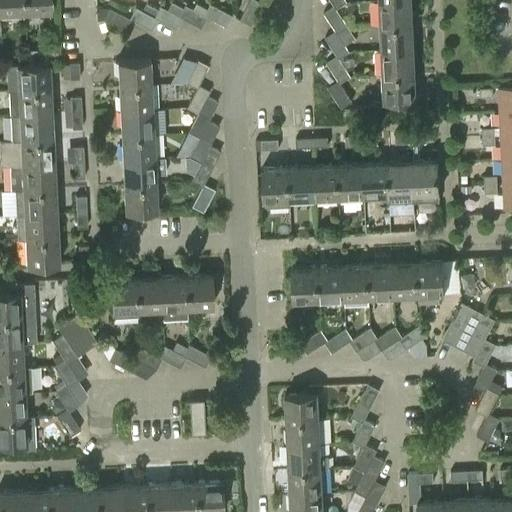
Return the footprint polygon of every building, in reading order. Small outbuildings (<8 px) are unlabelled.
[(0,0),(0,11),(24,10),(23,0),(0,0)] [(49,0),(23,0),(24,10),(50,9),(49,0)] [(249,0),(240,18),(252,25),(263,2),(259,0),(249,0)] [(413,22),(411,0),(378,0),(379,23),(413,22)] [(155,16),(159,18),(177,28),(183,17),(179,15),(184,7),(172,1),(168,9),(161,5),(159,7),(155,16)] [(185,4),(184,7),(179,15),(183,17),(202,27),(208,16),(204,14),(207,7),(197,2),(194,8),(185,4)] [(210,2),(207,7),(204,14),(208,16),(227,26),(233,14),(210,2)] [(323,11),(335,30),(337,32),(347,25),(336,8),(334,4),(323,11)] [(136,6),(130,17),(130,18),(133,20),(152,30),(159,18),(155,16),(144,10),(136,6)] [(130,18),(130,17),(111,7),(97,8),(97,20),(105,19),(128,31),(133,20),(130,18)] [(379,23),(381,48),(414,46),(413,22),(379,23)] [(356,37),(347,25),(337,32),(335,30),(325,36),(337,54),(339,57),(349,50),(345,44),(356,37)] [(415,72),(414,46),(381,48),(382,73),(415,72)] [(326,61),(338,79),(340,82),(351,76),(339,57),(337,54),(326,61)] [(116,58),(118,84),(151,82),(149,56),(116,58)] [(185,81),(196,87),(198,83),(208,64),(197,58),(185,81)] [(69,78),(79,77),(79,61),(68,61),(69,78)] [(15,64),(16,88),(49,87),(48,62),(15,64)] [(415,72),(382,73),(383,98),(417,97),(415,72)] [(338,79),(327,85),(327,86),(341,107),(352,100),(340,82),(338,79)] [(152,107),(151,82),(118,84),(119,109),(152,107)] [(196,87),(186,106),(197,112),(199,108),(209,89),(198,83),(196,87)] [(500,111),(511,110),(511,85),(498,86),(500,111)] [(493,95),(492,86),(480,87),(480,96),(493,95)] [(49,87),(16,88),(8,89),(10,114),(51,112),(49,87)] [(80,95),(70,95),(71,110),(81,110),(80,95)] [(119,109),(120,133),(154,132),(152,107),(119,109)] [(210,114),(199,108),(197,112),(187,130),(198,136),(199,137),(201,133),(210,114)] [(82,127),(81,110),(71,110),(72,128),(82,127)] [(511,110),(500,111),(501,135),(511,134),(511,110)] [(11,139),(19,139),(52,137),(51,112),(10,114),(11,139)] [(482,127),(482,135),(495,135),(494,126),(482,127)] [(427,141),(427,131),(410,132),(410,142),(427,141)] [(155,157),(154,132),(120,133),(122,159),(155,157)] [(395,143),(410,142),(410,132),(394,132),(395,143)] [(200,161),(202,158),(212,139),(201,133),(199,137),(198,136),(188,156),(200,161)] [(378,143),(377,134),(377,133),(361,134),(362,144),(378,143)] [(362,144),(361,134),(345,135),(345,145),(362,144)] [(511,134),(501,135),(502,159),(511,158),(511,134)] [(495,143),(495,135),(482,135),(482,144),(495,143)] [(311,136),(295,137),(296,147),(312,147),(311,136)] [(311,136),(312,147),(328,146),(328,136),(311,136)] [(53,161),(52,137),(19,139),(11,139),(11,140),(9,164),(53,161)] [(278,138),(261,139),(262,149),(278,148),(278,138)] [(83,145),(82,145),(72,145),(73,160),(83,160),(83,145)] [(122,159),(123,184),(156,182),(155,157),(122,159)] [(411,158),(413,200),(440,199),(437,157),(411,158)] [(213,164),(202,158),(200,161),(189,180),(201,186),(203,182),(213,164)] [(389,202),(413,200),(411,158),(387,160),(388,192),(389,202)] [(511,158),(502,159),(503,183),(511,182),(511,158)] [(84,176),(83,160),(73,160),(74,177),(84,176)] [(364,194),(388,192),(387,160),(363,161),(364,194)] [(15,188),(55,187),(53,161),(9,164),(10,189),(15,189),(15,188)] [(340,195),(364,194),(363,161),(338,162),(340,195)] [(314,196),(340,195),(338,162),(313,163),(314,196)] [(290,197),(314,196),(313,163),(288,165),(290,197)] [(265,198),(269,198),(270,206),(290,205),(290,197),(288,165),(263,166),(265,198)] [(484,175),(484,184),(497,183),(497,174),(484,175)] [(158,206),(156,182),(123,184),(125,208),(158,206)] [(201,186),(191,205),(203,211),(214,188),(203,182),(201,186)] [(511,182),(503,183),(504,207),(511,207),(511,182)] [(498,191),(497,183),(484,184),(485,192),(498,191)] [(56,211),(55,187),(15,188),(15,189),(16,213),(56,211)] [(76,210),(86,209),(85,194),(75,194),(76,210)] [(86,226),(86,209),(76,210),(76,226),(86,226)] [(57,236),(56,211),(16,213),(17,238),(24,237),(57,236)] [(24,237),(25,263),(58,261),(57,236),(24,237)] [(88,244),(87,244),(77,244),(78,261),(88,260),(88,244)] [(417,259),(419,293),(444,291),(442,258),(417,259)] [(394,294),(419,293),(417,259),(392,260),(394,294)] [(369,295),(394,294),(392,260),(367,261),(369,295)] [(345,296),(369,295),(367,261),(343,263),(345,296)] [(320,298),(345,296),(343,263),(318,264),(320,298)] [(295,299),(320,298),(318,264),(293,265),(295,299)] [(184,272),(186,306),(212,305),(210,271),(184,272)] [(187,317),(186,306),(184,272),(160,273),(162,307),(162,318),(187,317)] [(136,308),(162,307),(160,273),(134,275),(136,308)] [(136,315),(136,308),(134,275),(110,276),(112,316),(136,315)] [(0,291),(0,341),(21,341),(19,291),(0,291)] [(442,338),(455,345),(472,307),(461,301),(442,338)] [(483,312),(472,307),(455,345),(466,350),(483,312)] [(58,324),(63,332),(77,354),(97,340),(83,319),(78,311),(58,324)] [(466,350),(475,355),(476,356),(485,338),(495,318),(483,312),(466,350)] [(406,348),(425,335),(427,334),(420,323),(403,335),(402,335),(402,336),(399,338),(406,348)] [(395,325),(377,336),(378,337),(374,339),(381,349),(399,338),(402,336),(402,335),(395,325)] [(378,337),(377,336),(371,326),(353,337),(353,338),(350,340),(356,350),(374,339),(378,337)] [(332,351),(350,340),(353,338),(353,337),(346,327),(329,339),(325,341),(332,351)] [(329,339),(322,328),(300,342),(307,353),(325,341),(329,339)] [(51,340),(63,358),(64,357),(66,361),(77,354),(63,332),(51,340)] [(496,343),(485,338),(476,356),(475,355),(472,360),(484,366),(486,362),(496,343)] [(180,367),(185,356),(182,354),(186,346),(175,340),(171,348),(163,344),(157,355),(161,357),(180,367)] [(0,366),(22,366),(21,341),(0,341),(0,366)] [(188,343),(186,346),(182,354),(185,356),(205,366),(210,354),(188,343)] [(157,355),(138,345),(133,357),(136,358),(155,368),(161,357),(157,355)] [(130,370),(136,358),(133,357),(132,356),(114,347),(108,358),(130,370)] [(78,379),(66,361),(64,357),(63,358),(53,364),(64,382),(65,382),(67,385),(78,379)] [(474,385),(485,390),(486,391),(488,387),(497,368),(486,362),(484,366),(474,385)] [(0,391),(24,390),(32,390),(31,365),(22,366),(0,366),(0,391)] [(65,382),(64,382),(54,389),(66,407),(68,410),(79,404),(67,385),(65,382)] [(351,416),(353,417),(363,422),(364,418),(380,388),(368,382),(351,416)] [(498,393),(488,387),(486,391),(485,390),(475,409),(486,415),(487,415),(488,412),(498,393)] [(25,415),(24,390),(0,391),(0,416),(25,415)] [(285,393),(286,418),(319,417),(318,392),(285,393)] [(53,401),(51,407),(55,412),(64,406),(58,397),(53,401)] [(189,399),(189,410),(190,433),(204,432),(203,398),(189,399)] [(66,407),(55,414),(69,435),(80,428),(71,415),(68,410),(66,407)] [(487,415),(486,415),(476,434),(488,440),(500,418),(488,412),(487,415)] [(0,441),(18,441),(18,449),(35,448),(33,414),(25,415),(0,416),(0,441)] [(320,442),(319,417),(286,418),(287,443),(320,442)] [(375,424),(364,418),(363,422),(353,417),(351,421),(360,426),(352,440),(363,446),(365,443),(375,424)] [(287,443),(288,468),(321,467),(320,442),(287,443)] [(353,465),(364,471),(365,471),(367,468),(374,454),(377,449),(365,443),(363,446),(353,465)] [(374,454),(367,468),(365,471),(364,471),(354,490),(366,496),(375,479),(385,460),(374,454)] [(323,492),(321,467),(288,468),(290,493),(323,492)] [(511,467),(500,468),(500,478),(511,477),(511,467)] [(466,469),(467,479),(483,479),(482,468),(466,469)] [(466,469),(450,470),(451,480),(467,479),(466,469)] [(433,481),(433,471),(407,472),(409,502),(419,502),(418,500),(421,500),(420,482),(433,481)] [(219,478),(194,479),(196,511),(221,510),(219,478)] [(220,479),(220,491),(237,490),(236,478),(220,479)] [(171,511),(192,511),(196,511),(194,479),(170,480),(171,511)] [(356,511),(371,511),(386,484),(375,479),(366,496),(356,511)] [(146,511),(171,511),(170,480),(145,482),(146,511)] [(121,511),(146,511),(145,482),(120,483),(121,511)] [(96,511),(121,511),(120,483),(95,484),(96,511)] [(71,511),(96,511),(95,484),(70,486),(71,511)] [(46,511),(71,511),(70,486),(46,487),(46,511)] [(21,511),(46,511),(46,487),(20,488),(21,511)] [(0,511),(21,511),(20,488),(0,489),(0,511)] [(290,493),(290,511),(323,511),(323,492),(290,493)] [(493,511),(511,511),(511,494),(493,496),(493,511)] [(468,511),(493,511),(493,496),(468,497),(468,511)] [(443,511),(468,511),(468,497),(443,499),(443,511)] [(419,511),(443,511),(443,499),(421,500),(418,500),(419,502),(419,511)]
